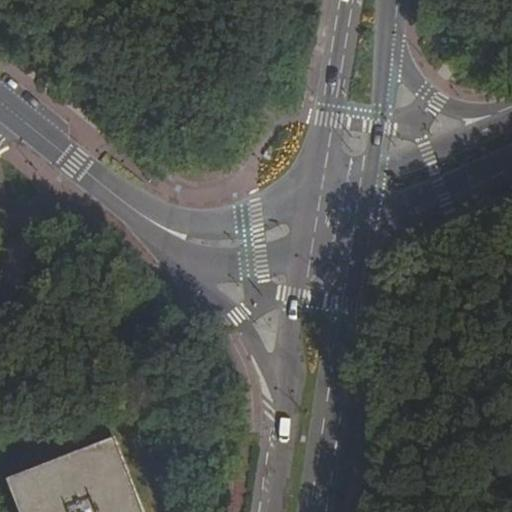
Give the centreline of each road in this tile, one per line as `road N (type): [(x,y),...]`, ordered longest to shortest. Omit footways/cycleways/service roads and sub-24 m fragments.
road 1 (tertiary): [(311,511),(355,225)]
road 2 (residential): [(317,191),(255,218),(203,225),(147,207),(82,169)]
road 3 (tertiary): [(182,258),(239,316),(291,418)]
road 4 (tertiary): [(352,0),(317,191)]
road 5 (tertiary): [(309,244),(292,326),(291,418)]
road 6 (tertiary): [(355,225),(511,160)]
road 7 (tertiary): [(511,117),(365,174)]
road 8 (tertiary): [(511,108),(460,110),(437,102),(385,43)]
road 9 (residential): [(82,169),(182,258)]
road 10 (tertiary): [(365,174),(385,43)]
road 11 (residential): [(182,258),(222,266),(309,244)]
